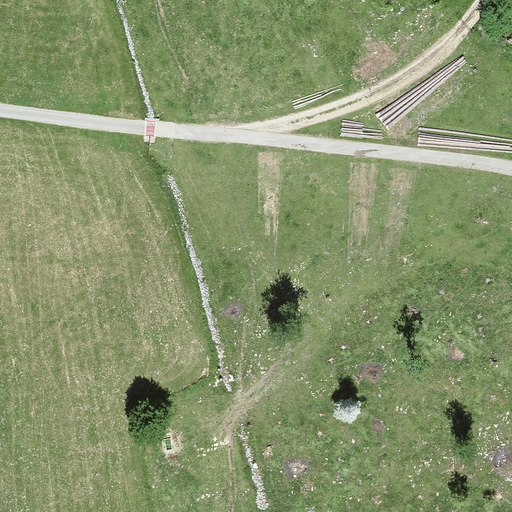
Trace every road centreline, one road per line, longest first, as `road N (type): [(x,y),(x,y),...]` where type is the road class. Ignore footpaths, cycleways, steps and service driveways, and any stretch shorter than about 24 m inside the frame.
road 1 (unclassified): [(511,175),(0,112)]
road 2 (track): [(485,0),(418,72),(364,101),(237,139)]
